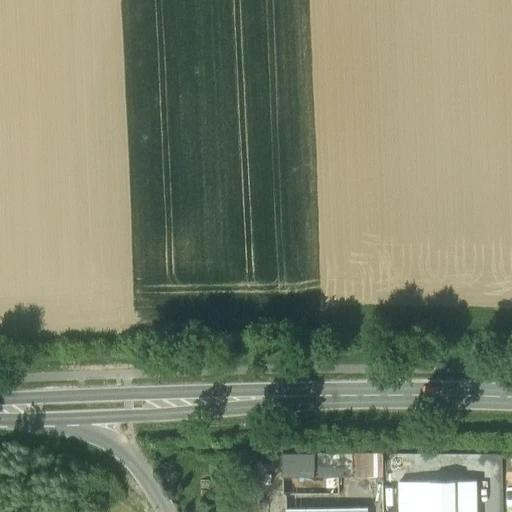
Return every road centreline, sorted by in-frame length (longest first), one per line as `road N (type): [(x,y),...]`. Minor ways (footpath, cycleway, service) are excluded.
road 1 (secondary): [(0,407),(386,393),(511,397)]
road 2 (residential): [(0,409),(104,436),(127,451),(167,511)]
